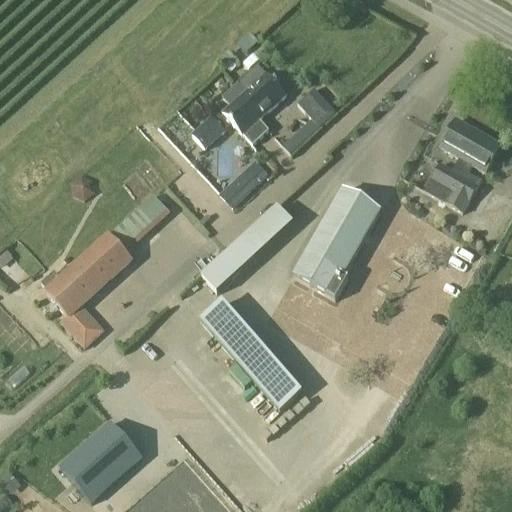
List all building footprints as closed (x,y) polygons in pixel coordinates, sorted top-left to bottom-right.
[(286,100),(266,78),(238,103),(237,103),(221,118),(251,151),(267,136),(258,126),(286,100)] [(310,124),(318,132),(336,116),(314,93),(296,109),(310,124)] [(209,119),(189,137),(203,153),(224,135),(209,119)] [(471,169),(485,177),(501,150),(456,124),(440,151),(460,163),(453,175),(440,168),(424,195),(462,217),(480,186),(466,178),(471,169)] [(268,178),(259,169),(224,201),(232,211),(268,178)] [(349,279),(385,215),(343,191),(294,278),(341,304),(354,282),(349,279)] [(122,254),(167,214),(153,199),(45,297),(67,322),(131,264),(122,254)] [(217,298),(255,263),(239,246),(201,281),(217,298)] [(511,322),(511,290),(502,319),(511,322)] [(301,397),(261,351),(237,372),(277,418),(301,397)] [(448,511),(504,511),(511,489),(511,369),(494,364),(448,511)] [(105,511),(147,475),(115,439),(64,484),(88,511),(105,511)]
